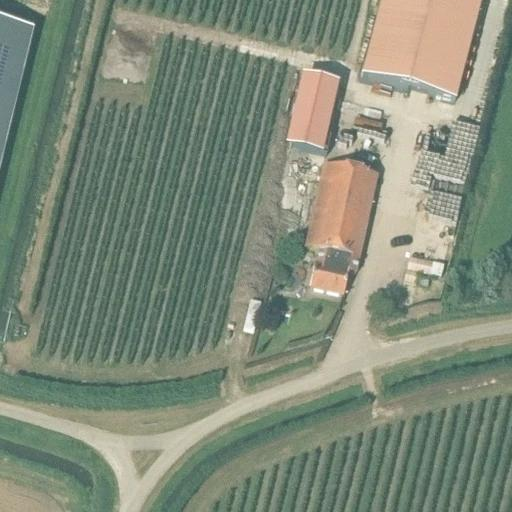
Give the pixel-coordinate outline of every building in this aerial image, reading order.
[(381,0),(361,80),(455,105),(481,0),(381,0)] [(0,162),(33,26),(0,17),(0,162)] [(286,158),(321,165),(332,94),(300,87),(286,158)] [(355,277),(359,258),(374,178),(321,168),(309,231),(305,250),(319,254),(316,268),(315,267),(309,292),(343,300),(348,276),(355,277)] [(255,200),(271,204),(277,181),(262,177),(255,200)] [(254,205),(250,229),(264,231),(268,207),(254,205)] [(408,260),(407,265),(403,285),(415,287),(417,276),(441,281),(444,267),(408,260)]
